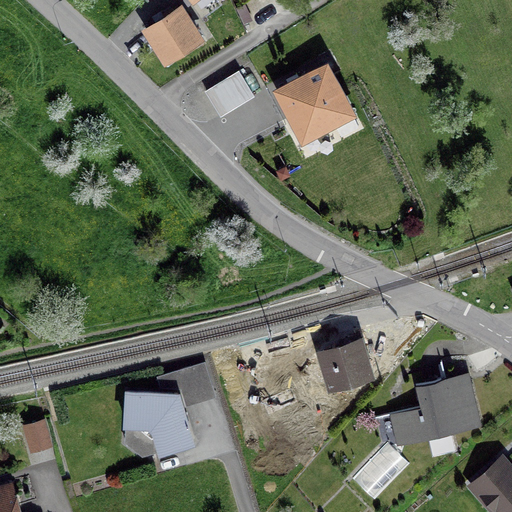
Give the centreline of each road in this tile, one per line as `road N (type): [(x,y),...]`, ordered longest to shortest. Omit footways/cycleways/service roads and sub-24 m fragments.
road 1 (residential): [(155,115),(218,178),(322,252),(511,343)]
road 2 (residential): [(155,115),(316,0)]
road 3 (residential): [(43,0),(155,115)]
